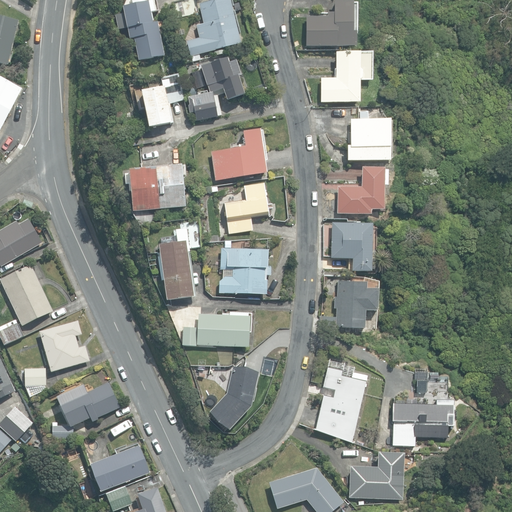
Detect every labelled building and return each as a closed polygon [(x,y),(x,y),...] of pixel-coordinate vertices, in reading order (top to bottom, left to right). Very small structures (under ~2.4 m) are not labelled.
[(184,0),(174,2),(177,18),(199,13),(195,0),(184,0)] [(187,41),(191,56),(241,44),(230,0),(219,0),(199,5),(204,24),(197,25),(200,38),(187,41)] [(306,47),(356,48),(356,33),(353,33),(354,2),(334,1),(334,13),(328,13),(328,17),(306,17),(306,47)] [(134,38),(139,61),(165,55),(158,22),(153,23),(149,2),(123,7),(124,13),(127,28),(130,39),(134,38)] [(116,15),(119,29),(127,28),(124,13),(116,15)] [(0,63),(8,65),(19,21),(0,16),(0,63)] [(210,57),(211,63),(226,59),(224,49),(214,52),(215,56),(210,57)] [(321,103),(360,103),(360,81),(362,78),(362,71),(360,69),(360,53),(336,53),(336,78),(321,78),(321,103)] [(194,113),(196,121),(221,116),(218,99),(222,94),(225,94),(227,101),(244,95),(238,77),(241,76),(236,61),(229,63),(228,59),(226,59),(202,67),(210,93),(189,98),(189,105),(188,106),(190,113),(194,113)] [(142,92),(149,128),(174,122),(170,104),(184,100),(178,74),(162,78),(164,87),(142,92)] [(0,131),(23,89),(0,76),(0,131)] [(347,161),(390,161),(390,120),(350,120),(350,146),(347,146),(347,161)] [(211,152),(215,181),(267,173),(260,130),(243,133),(245,147),(211,152)] [(156,167),(160,209),(186,206),(182,165),(156,167)] [(133,211),(160,209),(156,167),(130,169),(133,211)] [(337,213),(371,214),(371,210),(384,210),(384,186),(387,186),(388,170),(385,170),(385,168),(362,167),(361,187),(338,187),(337,213)] [(224,204),(228,234),(253,231),(251,218),(268,215),(264,184),(244,187),(246,201),(224,204)] [(0,265),(1,267),(43,243),(29,219),(19,224),(17,221),(0,230),(0,265)] [(352,271),(371,272),(371,270),(374,270),(374,251),(372,251),(373,224),(332,223),(331,258),(352,259),(352,271)] [(159,244),(167,301),(194,297),(188,252),(190,252),(187,228),(176,230),(177,242),(159,244)] [(219,293),(267,295),(267,275),(271,275),(271,266),(267,266),(268,250),(221,248),(220,269),(233,270),(232,277),(225,277),(219,281),(219,293)] [(0,279),(23,326),(53,311),(31,265),(0,279)] [(319,330),(336,330),(336,327),(364,328),(365,311),(377,311),(378,290),(366,289),(367,282),(338,281),(337,297),(335,297),(334,309),(336,309),(336,317),(320,316),(319,330)] [(197,345),(249,347),(249,332),(251,332),(252,314),(230,313),(230,315),(198,314),(198,327),(183,327),(183,345),(197,346),(197,345)] [(0,326),(0,335),(4,345),(23,336),(16,320),(0,326)] [(40,331),(51,372),(90,361),(86,346),(79,347),(76,336),(82,334),(78,320),(40,331)] [(0,397),(0,398),(16,391),(0,357),(0,397)] [(210,412),(230,430),(252,406),(259,373),(233,366),(227,393),(210,412)] [(316,429),(352,442),(367,376),(353,373),(352,377),(342,375),(344,370),(328,367),(323,387),(335,390),(333,397),(323,395),(316,429)] [(25,369),(25,386),(46,385),(46,369),(25,369)] [(415,380),(427,380),(427,372),(415,371),(415,380)] [(59,402),(71,427),(90,418),(92,421),(120,407),(109,383),(84,394),(83,392),(59,402)] [(392,445),(414,445),(415,437),(448,438),(448,426),(453,426),(454,399),(436,399),(436,403),(393,402),(392,445)] [(0,423),(0,426),(16,441),(33,423),(15,407),(0,423)] [(52,439),(73,439),(73,427),(58,427),(58,423),(53,423),(52,439)] [(0,452),(12,440),(0,428),(0,452)] [(11,447),(16,452),(21,447),(16,442),(11,447)] [(91,464),(101,491),(149,472),(139,445),(91,464)] [(349,498),(402,500),(403,475),(416,468),(416,455),(404,455),(404,453),(378,452),(377,467),(350,466),(349,498)] [(306,499),(316,511),(330,511),(344,502),(316,468),(269,482),(277,508),(306,499)] [(107,494),(113,511),(132,504),(125,486),(107,494)] [(166,511),(158,487),(138,494),(143,509),(134,511),(133,511),(166,511)]
